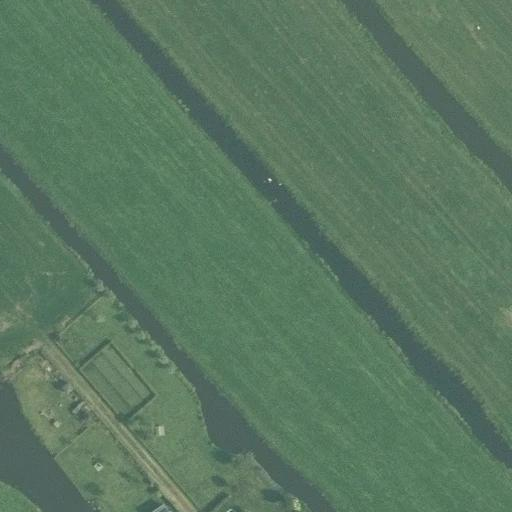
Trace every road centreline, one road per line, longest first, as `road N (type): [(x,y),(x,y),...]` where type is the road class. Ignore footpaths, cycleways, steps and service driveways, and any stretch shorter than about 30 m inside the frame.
road 1 (track): [(237,0),(511,323)]
road 2 (track): [(320,303),(511,499)]
